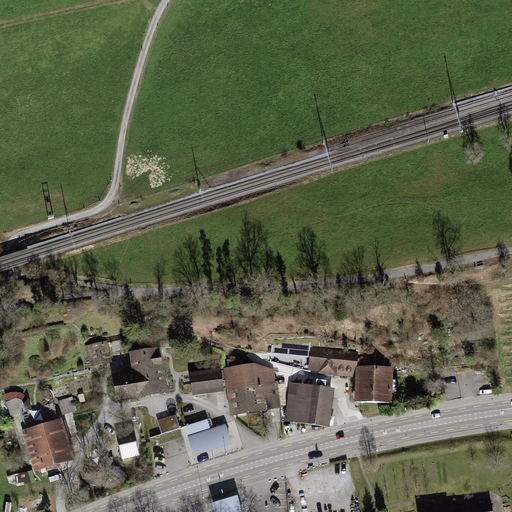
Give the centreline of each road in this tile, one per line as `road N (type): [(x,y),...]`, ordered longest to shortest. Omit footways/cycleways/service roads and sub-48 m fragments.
road 1 (track): [(0,309),(133,291),(320,284),(511,250)]
road 2 (track): [(166,0),(132,88),(109,198),(96,210),(19,235),(6,252),(20,276),(133,291)]
road 3 (primary): [(511,410),(358,437),(115,511)]
road 4 (track): [(511,277),(438,287),(377,276)]
